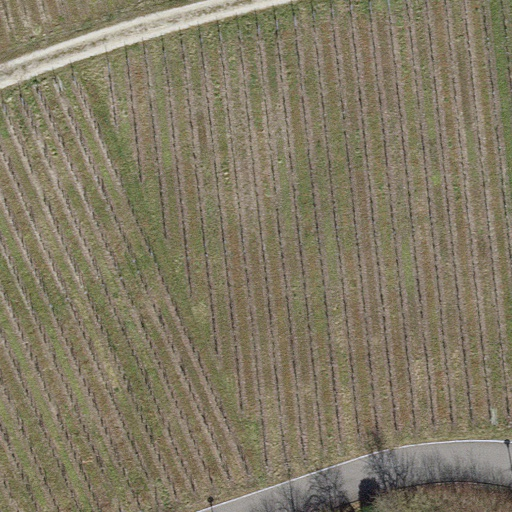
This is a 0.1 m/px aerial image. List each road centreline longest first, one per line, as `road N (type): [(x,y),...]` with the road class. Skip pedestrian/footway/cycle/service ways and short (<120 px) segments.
road 1 (track): [(251,0),(62,53),(0,80)]
road 2 (residential): [(274,511),(405,466),(511,462)]
